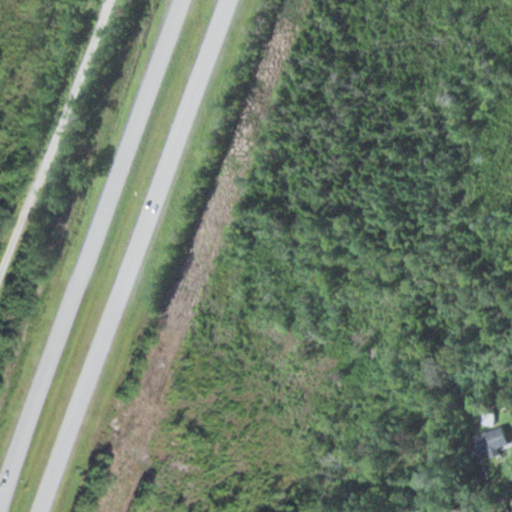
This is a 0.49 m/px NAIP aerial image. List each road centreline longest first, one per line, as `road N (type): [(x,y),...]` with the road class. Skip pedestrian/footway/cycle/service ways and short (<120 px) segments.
road 1 (trunk): [(48,511),(238,0)]
road 2 (trunk): [(185,0),(1,511)]
